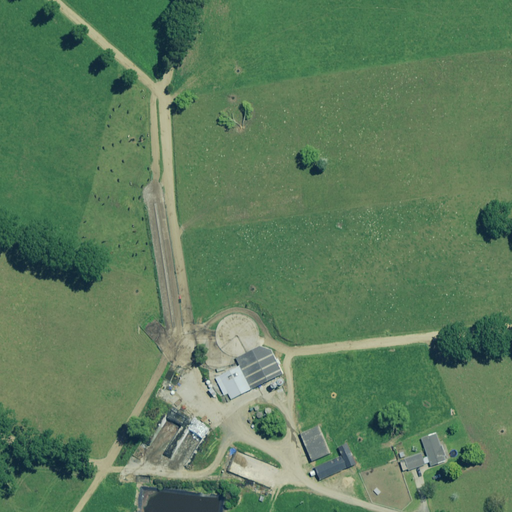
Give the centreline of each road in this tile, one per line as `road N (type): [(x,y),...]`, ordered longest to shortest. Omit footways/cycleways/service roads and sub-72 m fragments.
road 1 (unclassified): [(187,0),(167,157),(197,394),(253,429),(319,489),(388,511)]
road 2 (track): [(294,464),(300,347),(511,322)]
